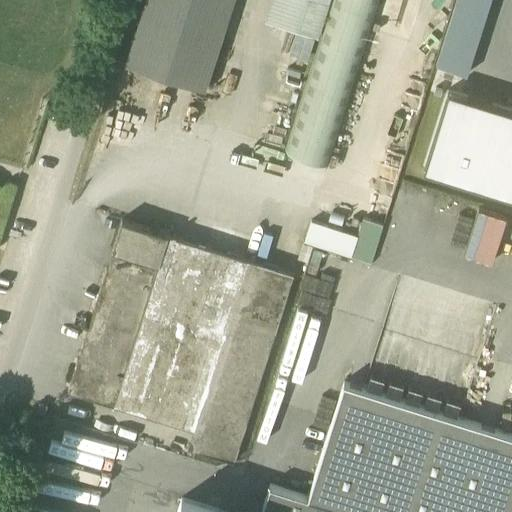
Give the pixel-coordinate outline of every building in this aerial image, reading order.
[(205,89),(233,0),(144,0),(125,62),(205,89)] [(331,0),(285,150),(327,163),(378,0),(331,0)] [(489,0),(455,0),(436,63),(467,72),(489,0)] [(424,166),(511,193),(511,108),(448,88),(424,166)] [(363,215),(358,231),(310,218),(304,240),(372,259),(383,221),(363,215)] [(116,249),(161,264),(170,233),(126,219),(116,249)] [(170,233),(161,264),(126,373),(116,403),(193,428),(247,258),(170,233)] [(299,258),(308,261),(313,245),(304,243),(299,258)] [(116,249),(81,358),(126,373),(161,264),(116,249)] [(293,272),(247,258),(193,428),(187,445),(234,459),(293,272)] [(116,403),(126,373),(81,358),(72,389),(116,403)] [(365,386),(458,413),(461,401),(368,374),(365,386)] [(511,511),(511,433),(345,380),(308,495),(361,511),(511,511)] [(361,511),(308,495),(270,483),(260,511),(361,511)] [(233,511),(183,496),(178,511),(233,511)]
